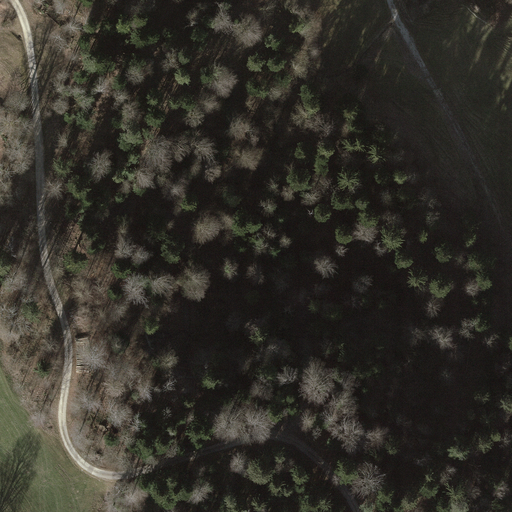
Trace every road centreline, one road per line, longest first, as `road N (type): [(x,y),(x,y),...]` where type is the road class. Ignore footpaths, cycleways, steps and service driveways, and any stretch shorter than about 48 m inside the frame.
road 1 (track): [(357,511),(326,471),(284,436),(264,431),(127,477),(100,473),(72,455),(61,429),(62,331),(42,243),(35,80),(23,19),(11,0)]
road 2 (track): [(389,0),(511,248)]
